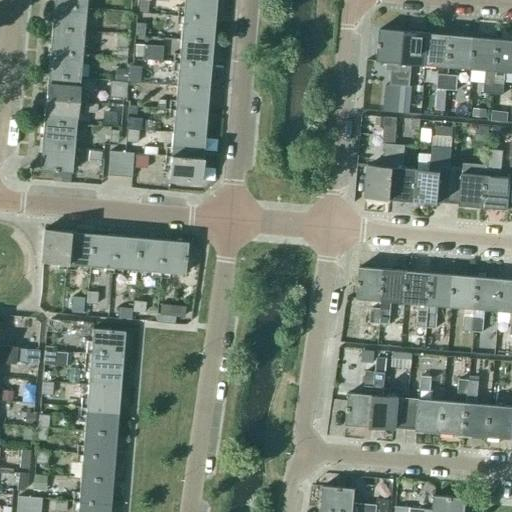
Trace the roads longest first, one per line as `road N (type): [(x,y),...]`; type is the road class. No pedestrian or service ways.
road 1 (residential): [(189,511),(224,222)]
road 2 (residential): [(329,233),(347,23),(359,0)]
road 3 (residential): [(308,457),(303,424),(329,233)]
road 4 (residential): [(0,200),(224,222)]
road 5 (residential): [(224,222),(247,0)]
road 6 (residential): [(308,457),(511,476)]
road 7 (residential): [(511,245),(329,233)]
